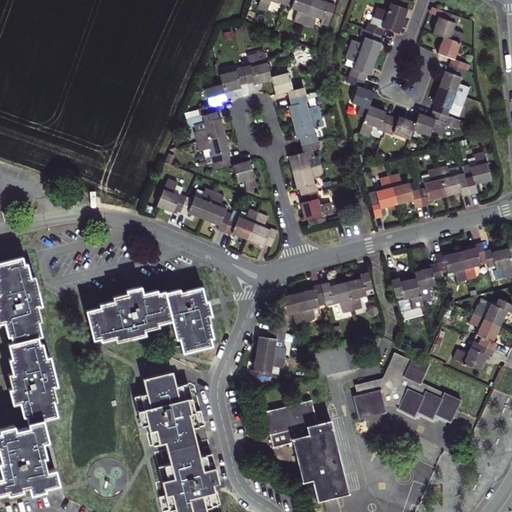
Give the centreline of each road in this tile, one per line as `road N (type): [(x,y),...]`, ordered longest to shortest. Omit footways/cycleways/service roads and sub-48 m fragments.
road 1 (residential): [(0,232),(62,217),(123,219),(266,272)]
road 2 (residential): [(266,272),(217,391),(236,478),(273,511)]
road 3 (residential): [(298,264),(511,207)]
road 4 (residential): [(405,48),(398,46),(382,88),(413,100),(429,57)]
road 5 (residential): [(266,147),(298,264)]
